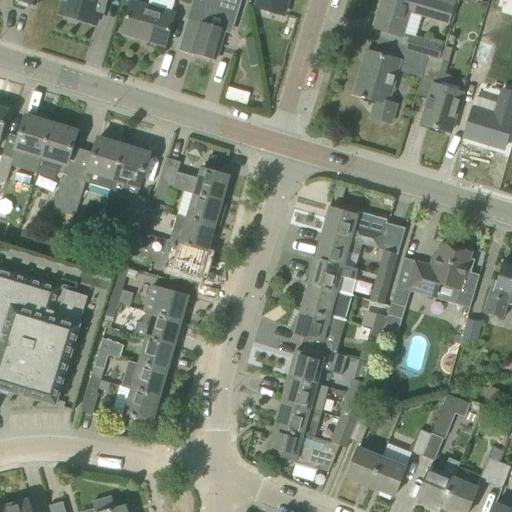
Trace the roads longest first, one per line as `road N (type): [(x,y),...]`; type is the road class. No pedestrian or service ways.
road 1 (residential): [(214,477),(217,384),(285,148)]
road 2 (tertiary): [(285,148),(0,57)]
road 3 (tertiary): [(511,215),(285,148)]
road 4 (residential): [(0,456),(57,449),(214,477)]
road 5 (residential): [(285,148),(291,90),(318,0)]
